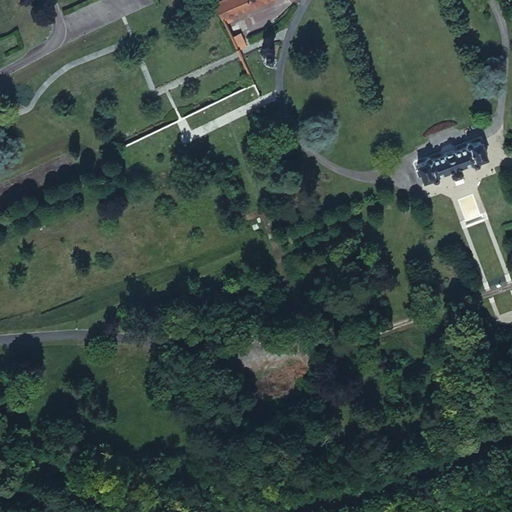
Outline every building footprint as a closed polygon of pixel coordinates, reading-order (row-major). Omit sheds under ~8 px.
[(238,0),(216,10),(224,27),(228,25),(279,0),(238,0)] [(240,33),(233,36),(237,49),(245,46),(240,33)] [(274,53),(269,50),(262,53),(260,60),(265,65),(273,63),(275,57),(274,53)] [(486,162),(480,145),(474,148),(473,146),(471,146),(469,146),(467,148),(466,149),(466,151),(457,154),(456,153),(444,158),(444,159),(433,164),(431,163),(429,162),(426,162),(424,165),(424,167),(419,170),(425,186),(432,183),(433,185),(435,186),(437,185),(439,183),(440,180),(450,176),(452,178),(466,173),(465,171),(474,167),(476,169),(478,170),(480,168),(482,166),(482,164),(486,162)] [(325,433),(328,442),(343,437),(339,428),(325,433)]
